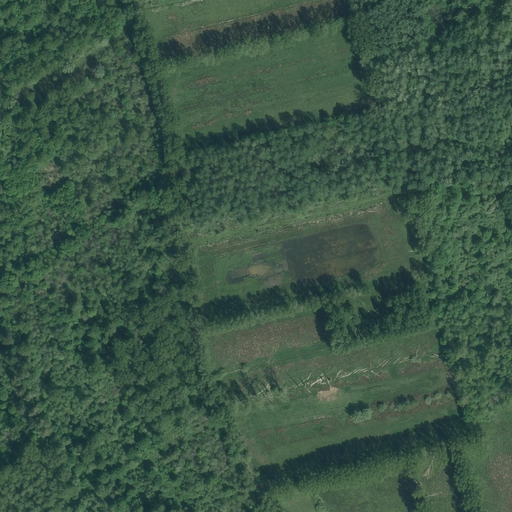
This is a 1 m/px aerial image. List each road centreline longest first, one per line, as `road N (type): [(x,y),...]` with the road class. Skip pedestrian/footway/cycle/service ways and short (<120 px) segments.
road 1 (track): [(275,511),(194,358),(168,128),(134,0)]
road 2 (track): [(221,417),(61,511)]
